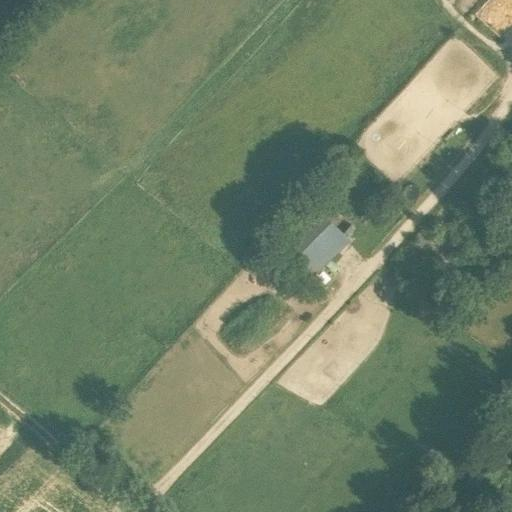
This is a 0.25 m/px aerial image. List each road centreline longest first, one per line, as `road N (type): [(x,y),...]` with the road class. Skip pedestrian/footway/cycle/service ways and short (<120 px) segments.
road 1 (track): [(139,511),(442,191),(503,107),(511,76)]
road 2 (track): [(0,401),(136,511)]
